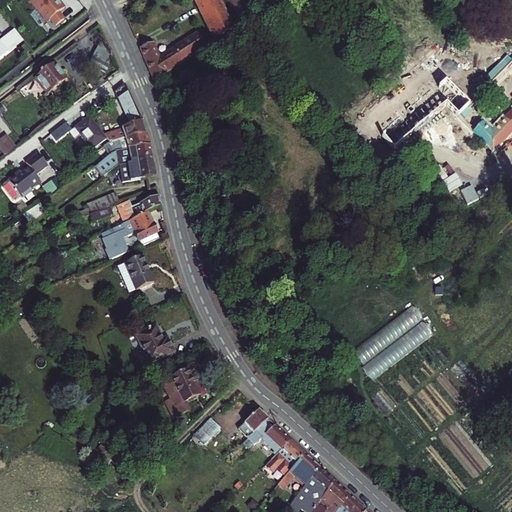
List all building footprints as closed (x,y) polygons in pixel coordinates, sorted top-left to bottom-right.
[(28,0),(34,9),(37,9),(47,20),(49,20),(55,28),(63,21),(59,15),(64,11),(56,0),(55,0),(28,0)] [(236,28),(221,0),(195,0),(212,35),(205,39),(208,47),(236,28)] [(254,9),(247,0),(232,0),(243,16),(254,9)] [(0,60),(23,43),(13,31),(0,42),(0,60)] [(155,82),(208,47),(198,33),(160,58),(154,43),(140,50),(155,82)] [(91,58),(88,64),(106,73),(109,67),(91,58)] [(511,131),(511,62),(492,82),(496,86),(511,69),(511,111),(483,142),(493,152),(511,131)] [(54,64),(34,79),(47,95),(66,80),(54,64)] [(447,81),(382,136),(395,151),(431,119),(430,118),(441,109),(442,111),(447,106),(465,123),(471,117),(468,115),(478,105),(473,100),(470,104),(447,81)] [(108,143),(119,141),(145,134),(141,123),(122,130),(102,137),(89,119),(74,131),(91,152),(106,141),(105,141),(107,140),(108,143)] [(109,155),(115,153),(149,146),(145,134),(119,141),(108,143),(103,146),(109,155)] [(0,140),(0,148),(6,156),(18,148),(8,135),(0,140)] [(93,166),(101,178),(118,165),(127,164),(131,163),(130,160),(151,156),(149,146),(115,153),(109,155),(93,166)] [(131,182),(155,178),(151,156),(130,160),(131,163),(127,164),(131,182)] [(40,183),(28,168),(16,177),(15,175),(7,181),(20,198),(22,197),(23,198),(31,192),(30,191),(40,183)] [(123,224),(147,213),(159,207),(158,198),(151,200),(147,192),(136,196),(139,205),(130,208),(129,207),(118,211),(123,224)] [(87,206),(90,215),(109,207),(105,198),(87,206)] [(109,207),(90,215),(79,219),(83,228),(112,215),(109,207)] [(111,230),(114,236),(117,234),(120,240),(134,233),(138,242),(139,241),(141,246),(159,238),(147,213),(123,224),(111,230)] [(111,230),(102,234),(104,240),(114,236),(111,230)] [(131,293),(154,283),(143,257),(119,266),(118,269),(129,292),(131,293)] [(155,328),(136,337),(150,364),(174,353),(170,344),(165,347),(155,328)] [(193,367),(187,370),(170,378),(164,381),(177,407),(172,409),(176,416),(180,414),(190,409),(186,402),(199,396),(193,383),(199,381),(193,367)] [(87,372),(78,377),(82,384),(91,379),(87,372)] [(247,439),(252,445),(260,439),(274,426),(258,411),(235,431),(244,441),(247,439)] [(210,419),(193,436),(194,437),(190,442),(198,450),(202,446),(203,447),(220,429),(210,419)] [(271,455),(273,456),(289,440),(274,426),(260,439),(273,452),(271,455)] [(284,477),(304,454),(289,440),(273,456),(263,466),(271,472),(274,468),(284,477)] [(300,491),(319,468),(304,454),(284,477),(277,486),(282,490),(294,476),(301,482),(296,488),(300,491)] [(311,511),(325,492),(334,482),(319,468),(300,491),(289,507),(295,511),(296,511),(299,509),(302,511),(311,511)] [(334,482),(325,492),(311,511),(335,511),(340,506),(349,496),(334,482)] [(364,511),(365,511),(349,496),(340,506),(335,511),(364,511)]
